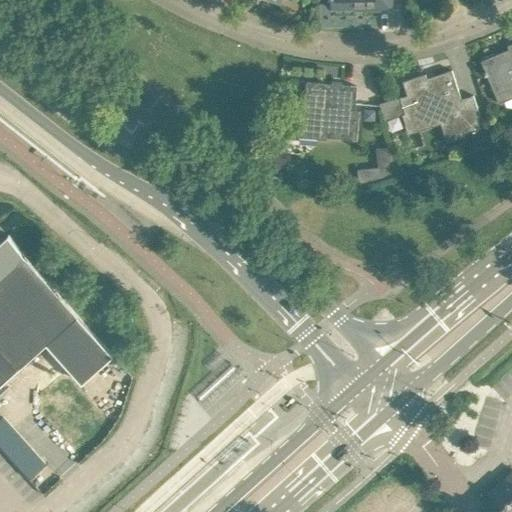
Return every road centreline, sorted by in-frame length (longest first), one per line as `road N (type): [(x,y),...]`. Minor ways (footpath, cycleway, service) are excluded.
road 1 (tertiary): [(382,363),(184,185),(107,141),(0,53)]
road 2 (tertiary): [(0,87),(246,271),(357,387)]
road 3 (residential): [(511,6),(389,47),(293,41),(181,0)]
road 4 (secondary): [(357,387),(215,511)]
road 5 (secondary): [(511,254),(382,363)]
road 6 (secondary): [(395,408),(511,299)]
road 7 (secondary): [(274,511),(395,408)]
road 8 (unclassified): [(468,511),(395,408)]
